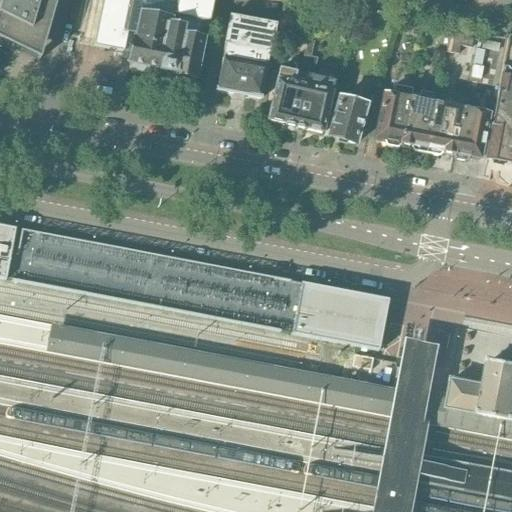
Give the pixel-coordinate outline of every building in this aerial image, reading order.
[(41,55),(45,42),(56,0),(1,0),(0,7),(0,38),(7,39),(6,40),(41,55)] [(130,65),(128,73),(158,79),(159,72),(173,75),(173,77),(178,78),(177,80),(180,84),(186,85),(189,83),(190,80),(195,81),(203,41),(202,40),(206,22),(207,23),(211,0),(103,0),(94,47),(112,50),(117,57),(129,60),(128,64),(130,65)] [(242,103),(243,97),(260,100),(271,44),(275,24),(230,16),(225,44),(215,92),(236,96),(235,101),(242,103)] [(436,28),(424,26),(423,34),(435,36),(436,28)] [(309,36),(303,65),(313,67),(319,38),(309,36)] [(449,36),(448,44),(459,47),(461,38),(449,36)] [(511,37),(508,37),(484,161),(509,166),(511,167),(511,37)] [(461,38),(459,47),(471,49),(472,41),(464,39),(461,38)] [(448,44),(446,53),(458,55),(459,47),(448,44)] [(267,122),(294,128),(306,76),(279,70),(267,122)] [(306,76),(294,128),(322,135),(334,83),(306,76)] [(392,97),(383,95),(376,93),(370,122),(377,123),(374,140),(385,142),(386,147),(396,149),(400,145),(409,100),(411,90),(394,87),(392,97)] [(435,105),(425,155),(438,157),(441,153),(452,155),(463,102),(463,100),(437,94),(435,105)] [(338,99),(328,138),(355,145),(365,106),(338,99)] [(425,155),(435,105),(409,100),(400,145),(412,147),(413,152),(425,155)] [(488,116),(478,114),(480,105),(463,102),(452,155),(453,156),(455,161),(465,162),(469,159),(479,161),(488,116)] [(378,351),(379,318),(350,317),(354,296),(28,234),(28,233),(20,232),(17,250),(11,249),(15,231),(0,227),(0,280),(354,348),(378,353),(378,351)] [(394,304),(354,296),(350,317),(379,318),(378,351),(378,353),(384,353),(394,304)] [(408,511),(439,353),(406,347),(374,511),(408,511)] [(511,366),(493,363),(493,362),(488,361),(487,366),(488,366),(485,387),(482,386),(482,387),(457,382),(455,381),(452,380),(451,383),(452,384),(447,406),(446,410),(449,411),(450,410),(479,416),(482,417),(482,416),(510,422),(511,422),(511,366)]
